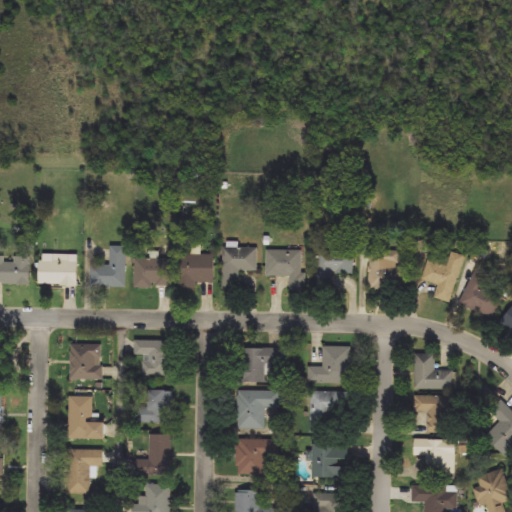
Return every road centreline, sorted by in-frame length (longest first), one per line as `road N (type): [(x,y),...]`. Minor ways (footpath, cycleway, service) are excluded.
road 1 (residential): [(511,368),(443,329),(386,320),(0,315)]
road 2 (residential): [(39,511),(41,315)]
road 3 (residential): [(208,511),(211,317)]
road 4 (residential): [(383,511),(386,320)]
